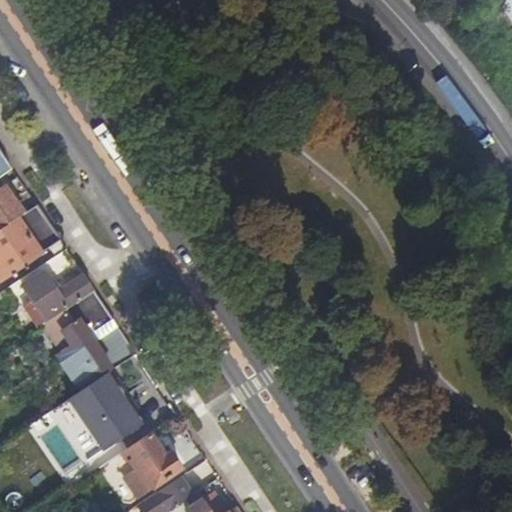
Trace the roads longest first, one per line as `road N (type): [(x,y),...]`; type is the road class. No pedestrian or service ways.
road 1 (primary): [(345,511),(0,0)]
road 2 (unclassified): [(511,165),(380,0)]
